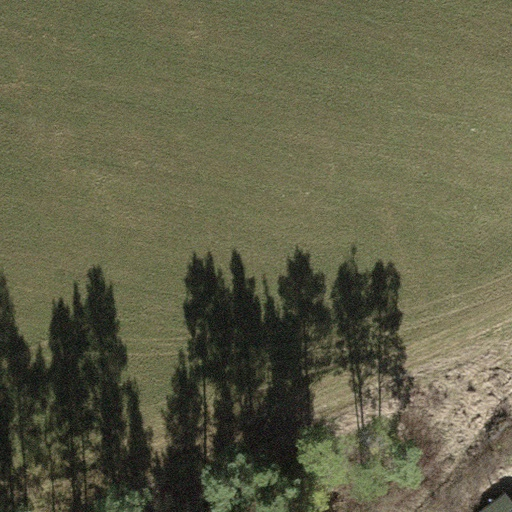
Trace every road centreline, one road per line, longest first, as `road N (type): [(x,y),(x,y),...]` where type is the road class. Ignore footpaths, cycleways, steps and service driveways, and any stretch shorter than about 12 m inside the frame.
road 1 (track): [(43,511),(511,301)]
road 2 (track): [(511,339),(438,471),(397,511)]
